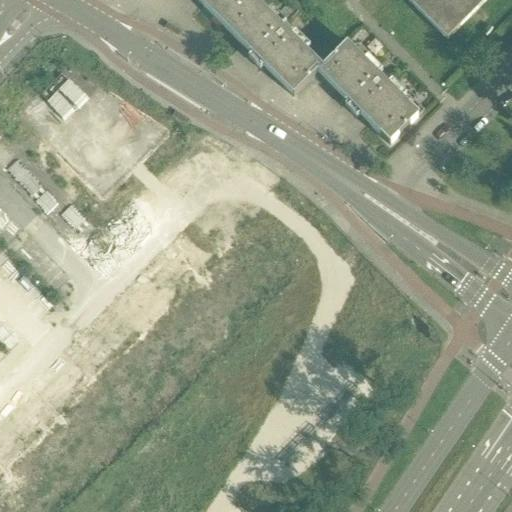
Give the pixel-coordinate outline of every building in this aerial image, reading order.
[(195,0),(221,26),(247,0),(195,0)] [(293,98),(317,74),(323,69),(253,0),(247,0),(221,26),(292,97),(293,98)] [(405,0),(416,10),(446,41),(487,0),(405,0)] [(347,45),(323,69),(317,74),(379,136),(379,137),(389,146),(419,117),(417,116),(423,111),(414,102),(409,107),(375,73),(379,69),(372,62),(368,66),(347,45)] [(105,130),(27,209),(127,309),(222,215),(124,117),(80,73),(64,89),(105,130)] [(247,195),(220,221),(235,236),(262,210),(247,195)] [(262,210),(235,236),(250,251),(276,224),(262,210)] [(276,224),(250,251),(264,265),(291,239),(276,224)] [(291,239),(264,265),(278,280),(305,253),(291,239)] [(191,246),(185,252),(193,259),(198,254),(191,246)] [(185,252),(180,257),(187,265),(193,259),(185,252)] [(305,253),(278,280),(294,295),(320,268),(305,253)] [(13,254),(0,267),(0,295),(1,297),(28,270),(13,254)] [(222,268),(214,276),(225,287),(233,279),(222,268)] [(28,270),(1,297),(17,312),(43,285),(28,270)] [(236,404),(226,414),(257,445),(390,312),(357,279),(320,316),(323,318),(311,330),(308,328),(234,402),(236,404)] [(209,280),(202,288),(213,299),(220,291),(209,280)] [(155,287),(128,313),(143,328),(170,302),(155,287)] [(250,297),(243,304),(248,310),(256,302),(250,297)] [(39,298),(33,304),(41,312),(46,306),(39,298)] [(170,302),(143,328),(158,343),(184,316),(170,302)] [(65,306),(50,321),(76,348),(91,333),(65,306)] [(238,309),(231,317),(236,322),(244,315),(238,309)] [(265,311),(257,319),(263,324),(270,317),(265,311)] [(24,313),(18,319),(26,326),(31,321),(24,313)] [(184,316),(158,343),(172,357),(199,331),(184,316)] [(18,319),(13,324),(20,332),(26,326),(18,319)] [(50,321),(35,335),(62,362),(76,348),(50,321)] [(253,324),(245,331),(251,336),(258,329),(253,324)] [(199,331),(172,357),(186,372),(213,345),(199,331)] [(35,335),(21,350),(47,377),(62,362),(35,335)] [(213,345),(186,372),(202,387),(228,360),(213,345)] [(21,350),(6,364),(33,391),(47,377),(21,350)] [(6,364),(0,370),(0,386),(19,406),(33,391),(6,364)] [(0,386),(0,415),(4,420),(19,406),(0,386)] [(262,511),(151,400),(38,511),(262,511)]
